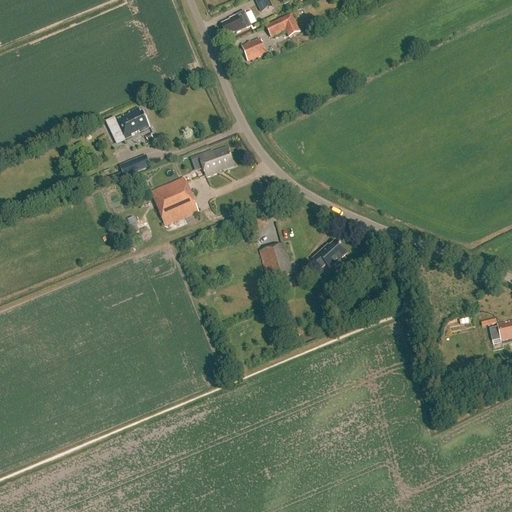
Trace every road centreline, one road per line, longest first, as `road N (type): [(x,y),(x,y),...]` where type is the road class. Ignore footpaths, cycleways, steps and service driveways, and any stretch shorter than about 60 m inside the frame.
road 1 (track): [(396,235),(393,257),(408,310),(0,480)]
road 2 (residential): [(511,277),(342,213),(285,181),(245,130),(191,0)]
